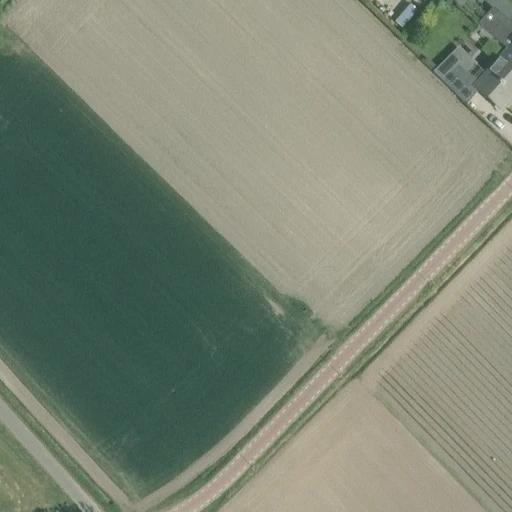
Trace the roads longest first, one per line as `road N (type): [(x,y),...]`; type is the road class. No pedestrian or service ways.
road 1 (unclassified): [(181,511),(221,483),(511,184)]
road 2 (unclassified): [(91,511),(0,411)]
